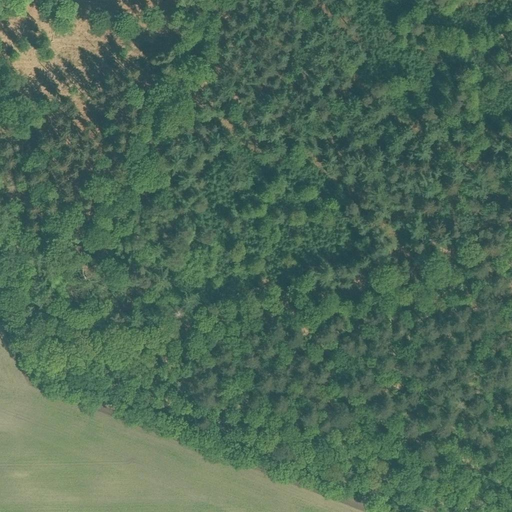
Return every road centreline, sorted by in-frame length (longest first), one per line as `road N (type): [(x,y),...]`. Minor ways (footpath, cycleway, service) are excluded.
road 1 (track): [(0,76),(38,147),(82,270),(38,366),(320,476)]
road 2 (track): [(38,366),(511,249)]
road 3 (track): [(82,270),(216,0)]
